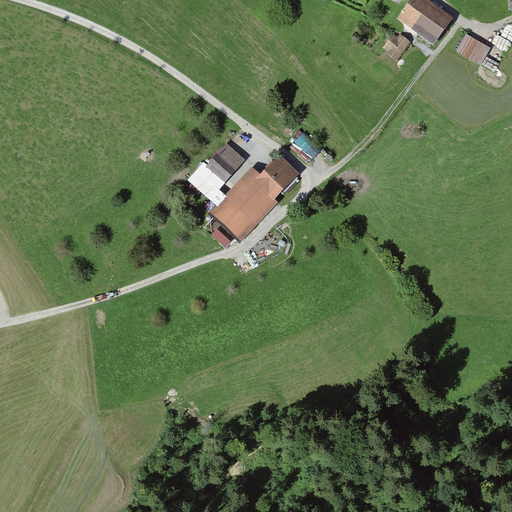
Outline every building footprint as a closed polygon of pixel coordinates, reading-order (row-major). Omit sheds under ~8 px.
[(416,0),(401,23),(437,48),(456,22),(423,0),(416,0)] [(482,68),(493,51),(467,36),(457,53),(482,68)] [(397,65),(413,44),(403,37),(398,42),(392,38),(383,50),(388,53),(386,56),(397,65)] [(316,159),(325,147),(304,132),(296,144),(316,159)] [(210,199),(243,160),(225,145),(206,169),(202,165),(188,182),(192,185),(190,187),(196,192),(199,189),(210,199)] [(237,247),(300,179),(278,158),(259,179),(249,170),(205,217),(237,247)] [(211,256),(215,251),(211,247),(207,252),(211,256)]
